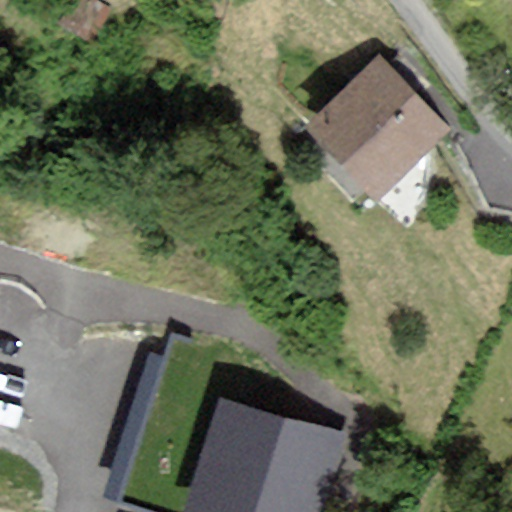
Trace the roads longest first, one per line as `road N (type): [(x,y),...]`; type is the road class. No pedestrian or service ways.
road 1 (residential): [(328,409),(278,350),(226,321),(139,300),(94,301),(63,320),(53,351),(101,446),(80,511)]
road 2 (residential): [(511,145),(468,97),(403,0)]
